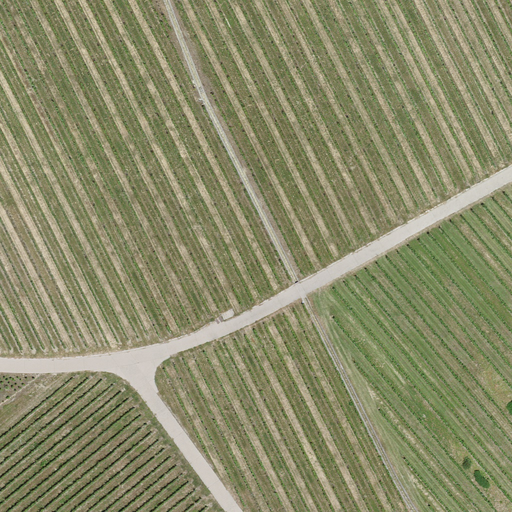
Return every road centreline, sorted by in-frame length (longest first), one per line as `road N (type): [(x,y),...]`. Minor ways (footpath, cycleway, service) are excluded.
road 1 (track): [(511,171),(305,283),(176,340),(123,358),(0,367)]
road 2 (track): [(123,358),(235,511)]
